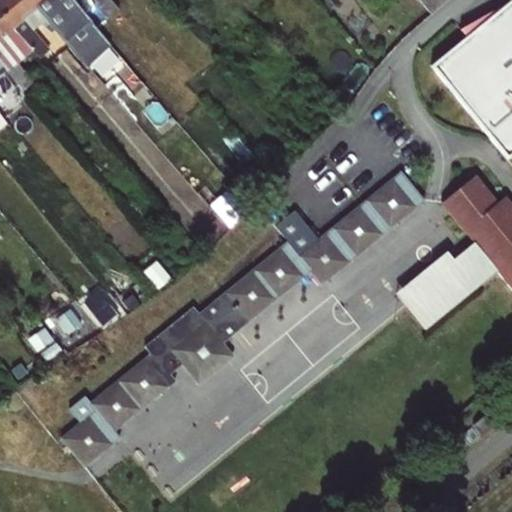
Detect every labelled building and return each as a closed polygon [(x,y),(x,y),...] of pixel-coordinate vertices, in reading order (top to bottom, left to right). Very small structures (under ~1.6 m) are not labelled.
[(30,0),(0,0),(0,10),(29,46),(39,58),(49,49),(32,30),(42,22),(47,28),(50,25),(45,18),(30,0)] [(30,0),(45,18),(67,0),(30,0)] [(123,10),(113,0),(101,0),(99,2),(114,18),(123,10)] [(424,0),(433,11),(446,0),(424,0)] [(511,3),(501,12),(466,40),(431,68),(506,162),(511,157),(511,3)] [(29,46),(0,10),(0,59),(5,65),(19,83),(28,75),(14,59),(29,46)] [(423,204),(399,174),(312,243),(301,230),(193,319),(187,311),(140,350),(145,357),(86,407),(80,399),(64,412),(76,426),(55,443),(79,473),(118,443),(112,435),(172,385),(166,377),(179,367),(196,388),(231,360),(220,346),(305,277),(316,290),(423,204)] [(511,297),(511,210),(503,200),(495,206),(473,179),(439,205),(472,246),(477,253),(485,247),(502,269),(494,275),(511,297)] [(502,269),(485,247),(477,253),(472,246),(451,263),(445,255),(392,296),(422,333),(494,275),(502,269)]
